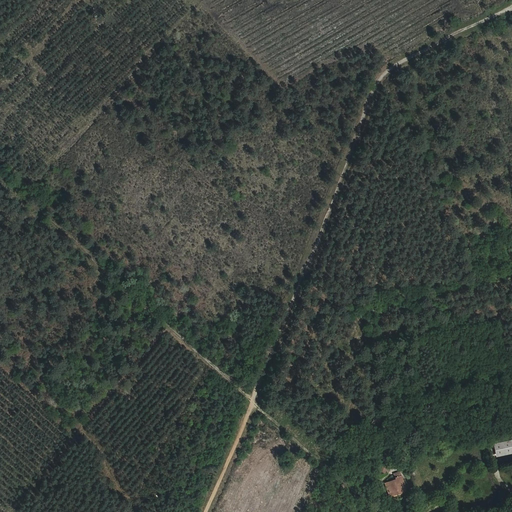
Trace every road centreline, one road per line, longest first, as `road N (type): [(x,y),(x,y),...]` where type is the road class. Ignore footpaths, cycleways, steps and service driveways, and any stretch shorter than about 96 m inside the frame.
road 1 (track): [(208,511),(384,78),(511,6)]
road 2 (track): [(376,511),(0,170)]
